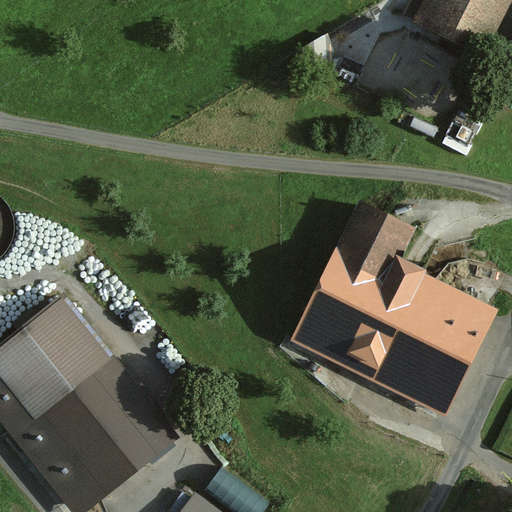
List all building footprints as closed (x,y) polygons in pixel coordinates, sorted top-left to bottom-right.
[(418,0),(403,29),(478,67),(511,0),(418,0)] [(409,232),(356,208),(296,341),(445,408),(489,311),(393,268),(409,232)] [(62,304),(0,353),(0,428),(68,511),(90,511),(175,443),(62,304)] [(206,487),(241,511),(263,511),(272,501),(222,465),(206,487)] [(216,511),(202,501),(194,511),(216,511)]
